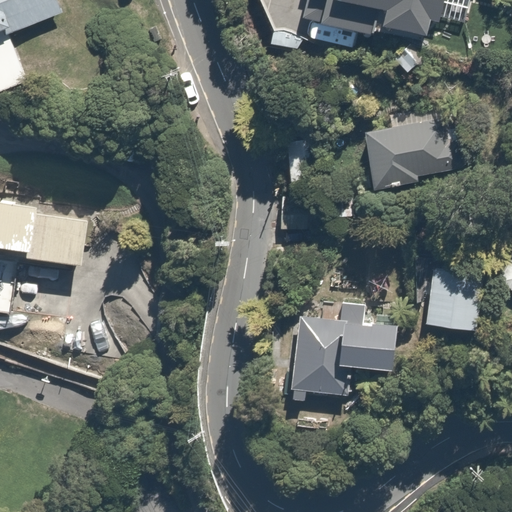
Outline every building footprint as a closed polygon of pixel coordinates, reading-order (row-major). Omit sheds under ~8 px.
[(0,0),(0,95),(28,84),(10,37),(65,14),(58,0),(0,0)] [(305,0),(301,21),(420,45),(447,20),(469,24),(473,0),(305,0)] [(378,190),(381,194),(464,168),(447,110),(374,132),(374,133),(373,137),(373,141),(372,144),(372,148),(372,151),(372,155),(372,158),(372,162),(373,165),(373,169),(374,173),(374,176),(375,180),(376,183),(377,186),(378,190)] [(320,139),(289,140),(290,182),(321,181),(320,139)] [(0,197),(0,247),(33,252),(32,261),(89,268),(96,209),(0,197)] [(279,201),(278,230),(307,231),(309,202),(279,201)] [(417,293),(430,294),(428,324),(481,328),(485,273),(432,270),(433,260),(419,259),(417,293)] [(511,294),(511,261),(499,288),(511,294)] [(19,268),(0,265),(0,312),(13,314),(19,268)] [(397,374),(402,327),(367,323),(368,309),(343,306),(341,320),(303,316),(293,401),(309,403),(310,393),(344,396),(348,368),(397,374)]
